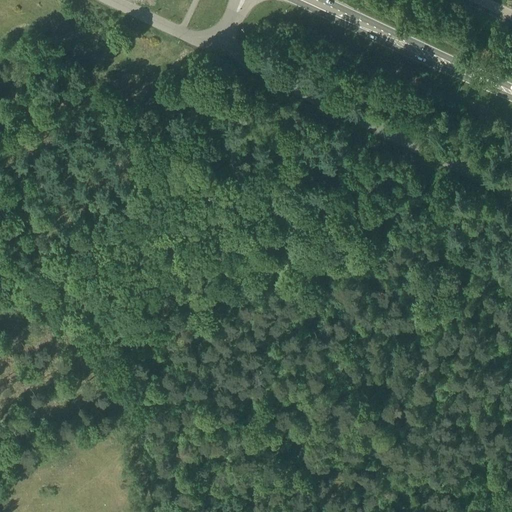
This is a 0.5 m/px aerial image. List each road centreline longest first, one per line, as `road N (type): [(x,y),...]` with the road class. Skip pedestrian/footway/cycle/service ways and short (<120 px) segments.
road 1 (unclassified): [(511,193),(265,73),(222,36)]
road 2 (primary): [(511,90),(312,0)]
